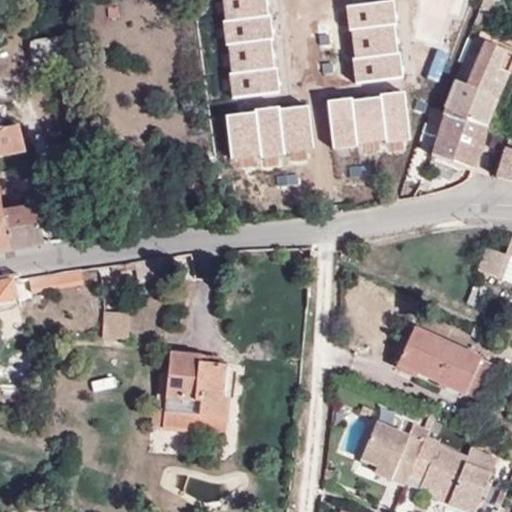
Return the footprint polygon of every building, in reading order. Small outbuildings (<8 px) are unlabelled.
[(222,0),(225,22),(223,23),(226,49),(228,48),(230,74),(228,74),(231,99),(280,93),(277,70),(273,70),(270,41),(273,41),(270,19),(268,19),(265,0),(222,0)] [(458,35),(471,0),(439,0),(431,25),(458,35)] [(394,2),(346,7),(349,32),(351,32),(354,60),(352,60),(354,86),(403,81),(400,56),(397,56),(394,27),(397,26),(394,2)] [(69,59),(64,36),(30,42),(34,64),(69,59)] [(457,80),(496,98),(507,76),(503,74),(511,51),(511,47),(508,46),(506,51),(487,43),(478,61),(467,56),(457,80)] [(511,51),(503,74),(507,76),(510,77),(511,72),(511,51)] [(457,80),(445,108),(485,126),(496,98),(457,80)] [(416,133),(410,90),(382,94),(381,91),(356,94),(357,97),(327,101),(333,145),(363,140),(363,137),(385,134),(385,137),(416,133)] [(313,149),(307,106),(279,110),(279,107),(254,110),(254,114),(224,118),(230,161),(261,157),(260,154),(282,151),(283,154),(313,149)] [(445,108),(432,156),(472,170),(480,149),(485,126),(445,108)] [(0,248),(11,247),(43,242),(36,205),(3,211),(0,189),(0,157),(23,152),(16,125),(0,127),(0,248)] [(496,177),(511,181),(511,135),(510,135),(496,177)] [(127,174),(125,162),(86,165),(88,188),(112,186),(112,175),(127,174)] [(85,236),(102,233),(102,225),(95,226),(93,200),(81,201),(85,236)] [(498,277),(505,254),(487,248),(479,270),(498,277)] [(168,281),(165,258),(136,263),(139,285),(168,281)] [(0,302),(17,299),(13,279),(0,282),(0,302)] [(482,402),(498,367),(414,329),(398,363),(482,402)] [(511,361),(511,343),(502,339),(495,354),(511,361)] [(200,356),(170,352),(163,429),(227,435),(233,367),(200,364),(200,356)] [(375,474),(406,486),(410,475),(426,438),(428,433),(412,425),(408,437),(377,423),(361,460),(378,467),(375,474)] [(426,438),(410,475),(424,481),(420,492),(468,511),(476,511),(492,476),(468,464),(470,460),(438,448),(439,444),(426,438)] [(468,464),(492,476),(498,461),(473,451),(470,460),(468,464)]
